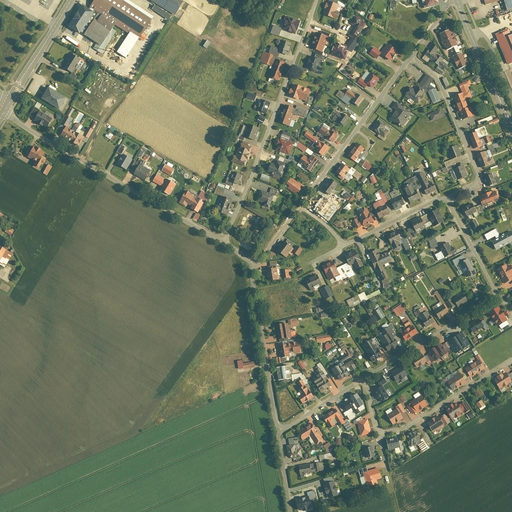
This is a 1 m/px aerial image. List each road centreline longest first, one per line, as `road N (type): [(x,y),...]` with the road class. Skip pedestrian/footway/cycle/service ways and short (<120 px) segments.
road 1 (residential): [(317,0),(224,245)]
road 2 (residential): [(3,112),(224,245)]
road 3 (residential): [(511,359),(405,428),(381,433),(365,378)]
road 4 (residential): [(408,57),(298,205)]
road 5 (residential): [(444,197),(474,176),(434,76),(408,57)]
road 6 (residential): [(280,431),(246,263)]
road 7 (residential): [(498,294),(365,378)]
road 8 (secondary): [(511,127),(456,0)]
